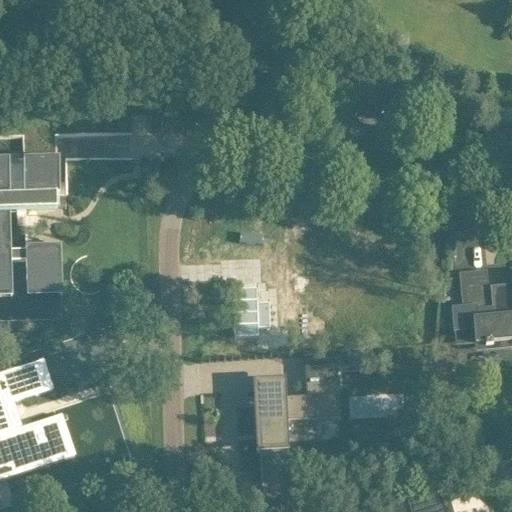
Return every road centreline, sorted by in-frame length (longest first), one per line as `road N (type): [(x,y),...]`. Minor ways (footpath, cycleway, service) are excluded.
road 1 (residential): [(168,511),(170,241),(177,193),(198,148)]
road 2 (residential): [(467,190),(261,5)]
road 3 (residential): [(467,190),(417,195),(198,148)]
road 4 (residential): [(198,148),(261,5)]
